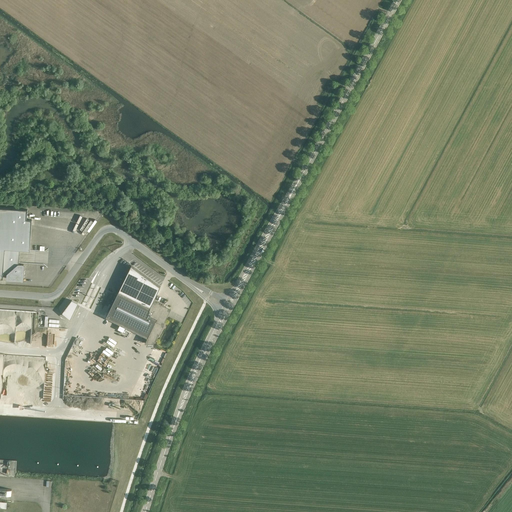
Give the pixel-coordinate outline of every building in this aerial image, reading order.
[(0,278),(3,278),(3,273),(8,274),(7,279),(23,280),(24,264),(19,264),(20,249),(30,250),(32,220),(27,219),(27,209),(0,207),(0,278)] [(119,291),(106,317),(147,337),(145,343),(154,343),(158,335),(159,335),(164,324),(163,324),(170,309),(163,306),(164,305),(154,300),(150,307),(119,291)] [(70,317),(76,305),(73,302),(71,301),(72,300),(62,313),(63,312),(65,314),(70,317)] [(111,391),(128,351),(116,346),(102,380),(104,381),(101,387),(111,391)] [(139,357),(134,366),(143,371),(149,357),(145,355),(143,359),(139,357)] [(73,370),(79,370),(79,356),(69,356),(69,360),(73,360),(73,370)]
